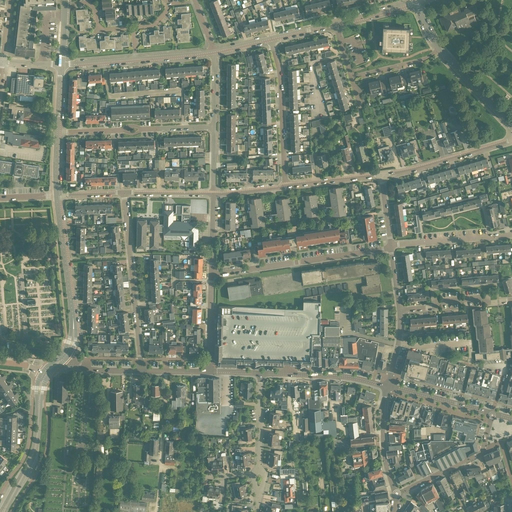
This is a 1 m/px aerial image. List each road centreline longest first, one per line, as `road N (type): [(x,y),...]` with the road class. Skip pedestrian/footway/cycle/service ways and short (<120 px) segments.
road 1 (residential): [(391,247),(211,275)]
road 2 (residential): [(141,371),(123,192)]
road 3 (residential): [(212,127),(56,133)]
road 4 (residential): [(284,185),(270,38)]
road 5 (residential): [(41,372),(33,446),(0,510)]
road 6 (residential): [(5,511),(37,446),(47,376)]
road 7 (residential): [(380,175),(511,140)]
road 8 (residential): [(387,385),(260,373)]
road 9 (residential): [(391,247),(511,234)]
road 10 (residential): [(72,314),(56,195)]
